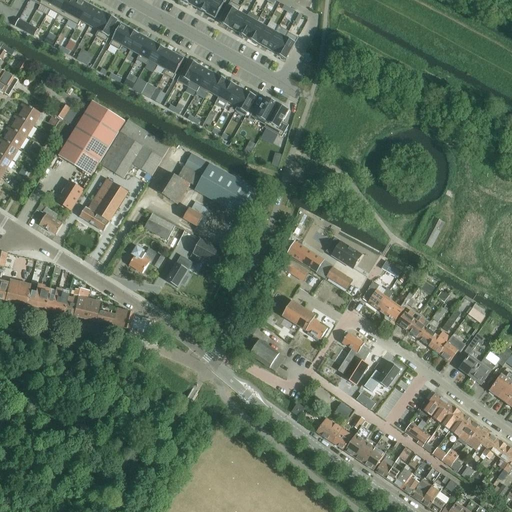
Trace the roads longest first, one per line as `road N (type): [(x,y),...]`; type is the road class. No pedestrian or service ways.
road 1 (tertiary): [(409,511),(218,367)]
road 2 (residential): [(198,349),(185,359),(0,306)]
road 3 (residential): [(511,436),(347,316)]
road 4 (tertiary): [(198,349),(30,239)]
road 5 (residential): [(218,367),(230,360),(294,392),(347,316)]
road 6 (residential): [(127,0),(280,82)]
